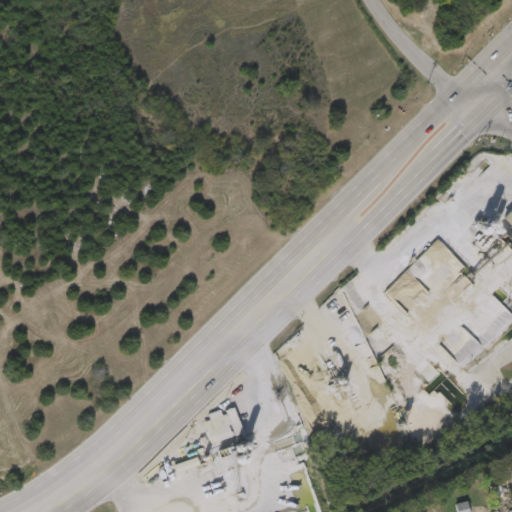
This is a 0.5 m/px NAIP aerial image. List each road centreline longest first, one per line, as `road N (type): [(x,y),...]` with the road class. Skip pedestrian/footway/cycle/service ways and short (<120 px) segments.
road 1 (secondary): [(65,511),(161,431),(511,83)]
road 2 (secondary): [(330,222),(117,433),(3,511)]
road 3 (residential): [(461,92),(409,49),(375,0)]
